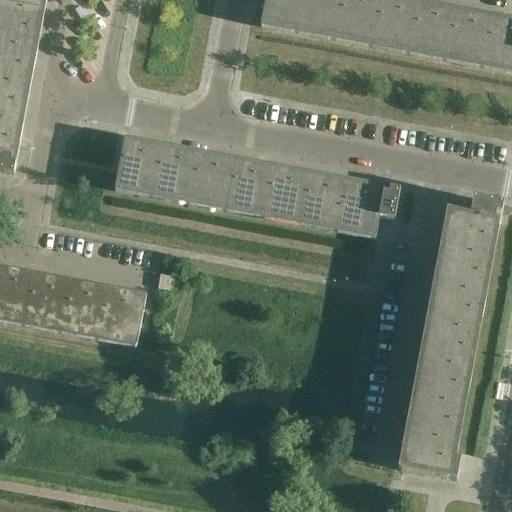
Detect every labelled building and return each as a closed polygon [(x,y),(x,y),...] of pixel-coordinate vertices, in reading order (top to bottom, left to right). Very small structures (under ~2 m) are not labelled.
[(0,0),(0,174),(15,177),(17,167),(11,166),(42,0),(0,0)] [(511,26),(369,0),(267,0),(262,27),(511,73),(511,26)] [(116,192),(377,241),(381,221),(395,223),(401,193),(390,191),(389,196),(124,146),(116,192)] [(472,216),(451,213),(402,473),(458,484),(462,462),(453,460),(497,217),(503,218),(505,207),(474,202),(472,216)] [(0,322),(138,349),(146,304),(0,275),(0,322)] [(161,278),(160,280),(159,286),(158,292),(173,294),(175,281),(161,278)]
